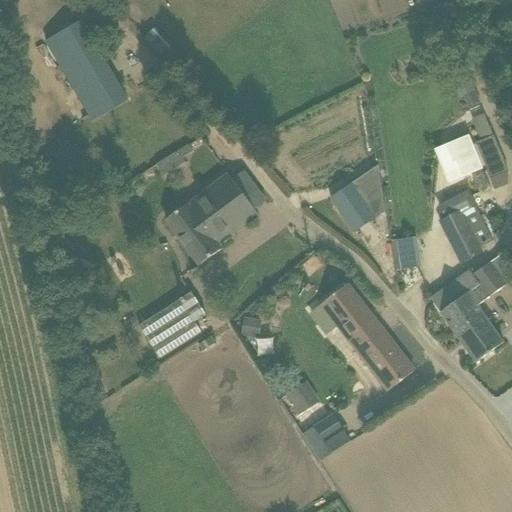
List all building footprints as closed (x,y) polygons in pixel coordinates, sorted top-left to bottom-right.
[(48,38),(90,121),(128,101),(86,19),(48,38)] [(455,83),(461,97),(475,91),(469,77),(455,83)] [(468,174),(487,168),(494,190),(511,184),(490,120),(473,126),(481,150),(462,157),(468,174)] [(258,216),(227,176),(184,209),(184,208),(166,221),(200,267),(222,250),(219,246),(258,216)] [(355,233),(376,219),(388,211),(365,176),(332,199),(355,233)] [(494,242),(468,192),(440,206),(446,218),(440,221),(464,265),(486,254),(483,247),(494,242)] [(398,239),(401,269),(422,267),(418,236),(398,239)] [(470,272),(441,293),(431,300),(477,364),(504,344),(478,307),(506,287),(490,264),(473,276),(470,272)] [(414,370),(348,286),(322,306),(388,391),(414,370)] [(196,321),(207,314),(193,292),(140,325),(161,359),(204,333),(196,321)] [(245,319),(242,338),(263,341),(265,323),(245,319)] [(308,380),(285,395),(298,415),(321,400),(308,380)] [(315,428),(325,444),(345,431),(335,415),(315,428)]
